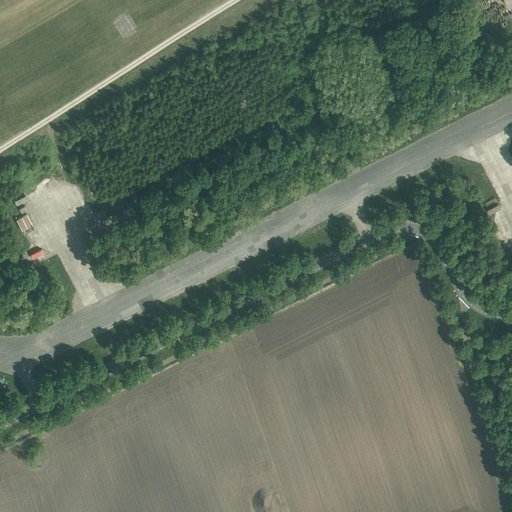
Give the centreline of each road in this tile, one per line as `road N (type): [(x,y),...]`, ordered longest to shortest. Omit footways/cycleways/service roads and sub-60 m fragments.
road 1 (track): [(238,0),(0,149)]
road 2 (unknown): [(511,107),(377,176),(361,203),(362,242)]
